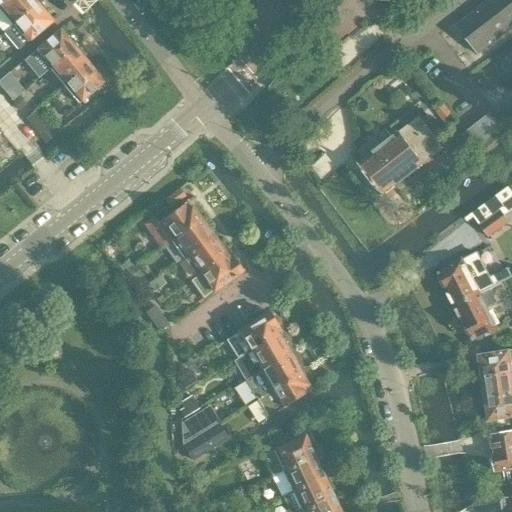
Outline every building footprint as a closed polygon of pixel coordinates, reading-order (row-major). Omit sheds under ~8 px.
[(7,0),(0,6),(0,11),(12,26),(40,3),(37,0),(7,0)] [(511,0),(491,0),(456,28),(479,56),(511,29),(511,0)] [(40,3),(12,26),(3,33),(18,51),(51,23),(45,15),(48,13),(40,3)] [(59,32),(24,62),(38,79),(49,70),(77,47),(68,36),(65,39),(59,32)] [(511,45),(496,58),(499,82),(511,86),(511,45)] [(77,47),(49,70),(63,87),(88,66),(82,59),(85,57),(77,47)] [(88,66),(63,87),(78,105),(103,84),(88,66)] [(490,114),(461,136),(477,157),(506,134),(490,114)] [(419,118),(358,165),(382,197),(444,149),(419,118)] [(472,215),(489,238),(510,223),(502,212),(507,208),(498,196),(472,215)] [(162,249),(171,242),(200,221),(188,203),(158,223),(155,219),(145,226),(162,249)] [(171,242),(184,259),(212,239),(200,221),(171,242)] [(184,259),(196,277),(228,254),(225,256),(212,239),(184,259)] [(228,254),(196,277),(192,280),(204,299),(212,293),(242,272),(228,254)] [(446,292),(455,308),(502,284),(511,278),(511,276),(508,269),(490,278),(478,254),(464,261),(462,259),(454,263),(456,266),(439,274),(441,278),(439,282),(442,288),(446,288),(448,291),(446,292)] [(502,284),(455,308),(463,325),(464,324),(466,327),(464,331),(467,337),(471,337),(473,341),(490,333),(491,335),(499,331),(487,308),(508,297),(502,284)] [(246,354),(246,355),(281,332),(269,313),(226,341),(237,359),(246,354)] [(245,381),(257,373),(288,354),(277,335),(281,333),(281,332),(246,355),(246,354),(237,359),(234,362),(245,381)] [(485,364),(481,364),(483,379),(511,374),(511,351),(484,356),(485,364)] [(244,381),(255,400),(268,392),(299,372),(288,354),(257,373),(245,381),(244,381)] [(268,392),(255,400),(267,420),(279,411),(309,392),(299,372),(268,392)] [(483,381),(480,381),(482,393),(485,392),(486,401),(511,396),(511,374),(483,379),(483,381)] [(511,396),(486,401),(488,415),(492,415),(493,422),(511,418),(511,396)] [(215,424),(181,444),(189,458),(223,438),(215,424)] [(504,471),(506,484),(511,482),(511,433),(493,437),(496,456),(493,456),(496,472),(504,471)] [(272,478),(283,473),(313,458),(304,437),(262,457),(272,478)] [(282,497),(327,477),(321,463),(317,464),(313,458),(283,473),(272,478),(281,497),(282,497)] [(282,497),(288,511),(303,511),(333,499),(330,492),(333,490),(327,477),(282,497)] [(511,511),(511,497),(503,499),(501,502),(502,511),(511,511)] [(338,511),(333,499),(303,511),(338,511)]
